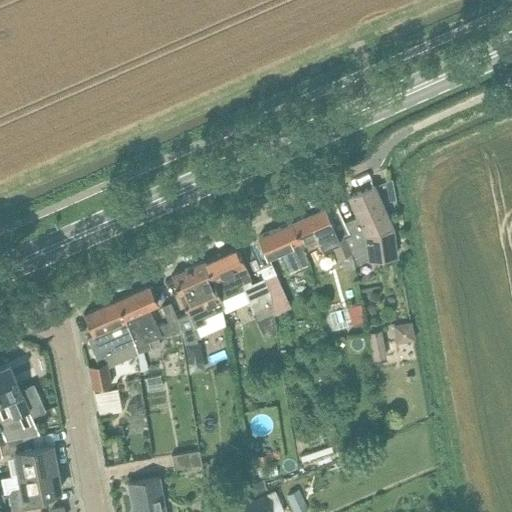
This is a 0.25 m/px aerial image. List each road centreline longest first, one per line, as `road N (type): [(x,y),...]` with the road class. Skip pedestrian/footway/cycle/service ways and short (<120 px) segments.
road 1 (primary): [(407,93),(0,270)]
road 2 (residential): [(54,301),(368,164)]
road 3 (residential): [(96,511),(54,301)]
